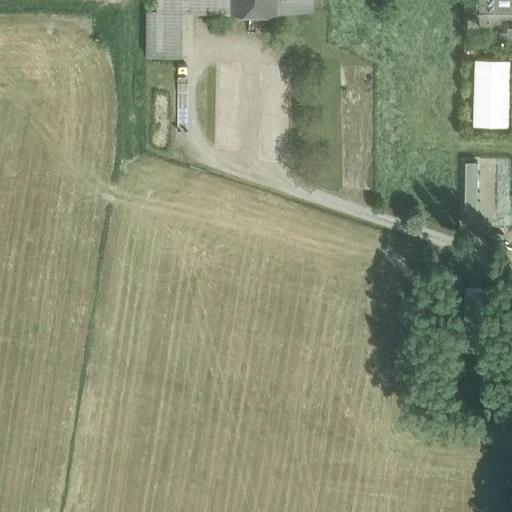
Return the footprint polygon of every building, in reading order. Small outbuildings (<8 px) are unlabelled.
[(157,0),(157,10),(147,10),(147,56),(177,56),(178,12),(230,12),(229,0),(157,0)] [(229,0),(230,12),(279,11),(278,0),(229,0)] [(313,0),(278,0),(279,11),(313,11),(313,0)] [(511,0),(476,0),(476,12),(511,11),(511,0)] [(508,60),(476,59),(474,124),(507,125),(508,60)] [(490,351),(491,289),(466,288),(465,350),(490,351)]
